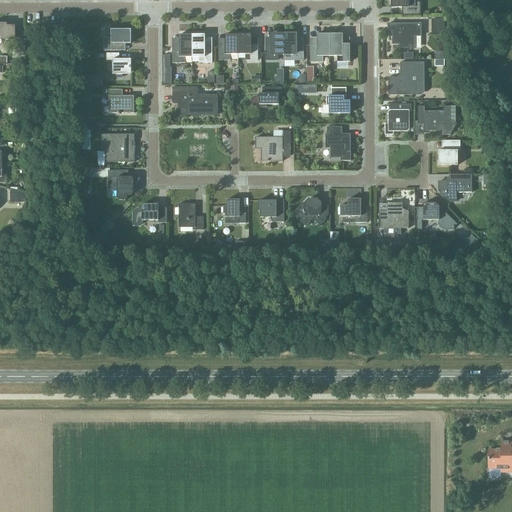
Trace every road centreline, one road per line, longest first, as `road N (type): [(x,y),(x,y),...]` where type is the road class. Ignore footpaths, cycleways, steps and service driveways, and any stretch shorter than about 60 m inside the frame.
road 1 (secondary): [(511,377),(0,377)]
road 2 (residential): [(234,180),(153,177),(152,7)]
road 3 (residential): [(368,6),(152,7)]
road 4 (residential): [(369,179),(368,6)]
road 5 (residential): [(152,7),(0,7)]
road 6 (residential): [(369,179),(234,180)]
